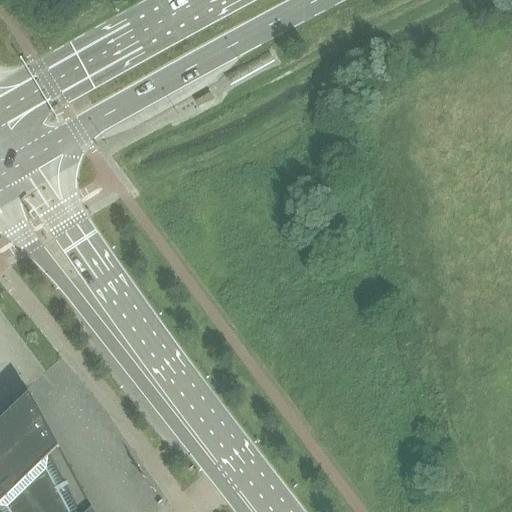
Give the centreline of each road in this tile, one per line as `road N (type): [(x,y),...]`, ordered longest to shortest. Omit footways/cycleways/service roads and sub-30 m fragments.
road 1 (tertiary): [(281,511),(25,161)]
road 2 (tertiary): [(0,198),(243,511)]
road 3 (primary): [(25,161),(316,0)]
road 4 (primary): [(198,0),(0,111)]
road 5 (unknown): [(103,511),(56,412),(8,358)]
